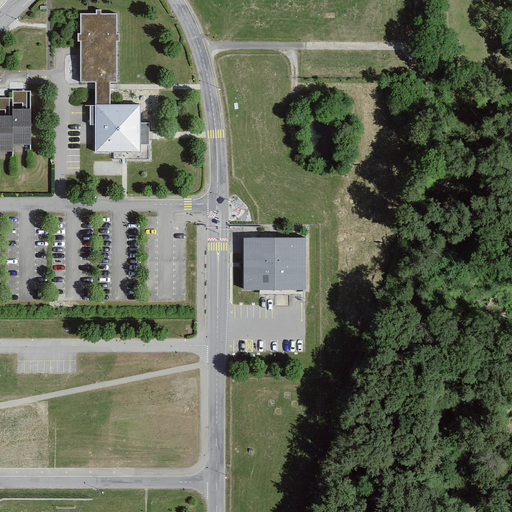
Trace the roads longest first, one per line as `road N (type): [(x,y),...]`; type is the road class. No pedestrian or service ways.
road 1 (track): [(199,47),(414,45)]
road 2 (track): [(446,511),(483,358)]
